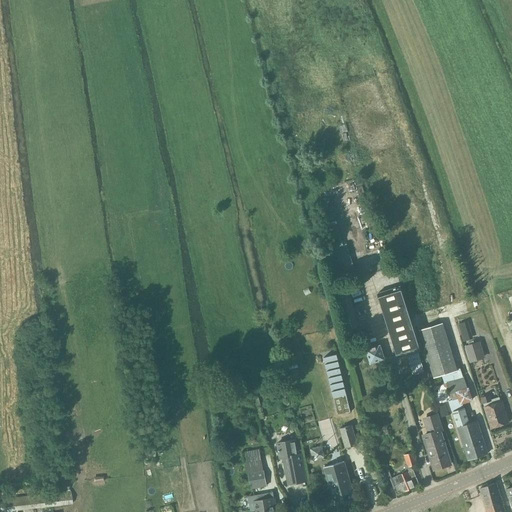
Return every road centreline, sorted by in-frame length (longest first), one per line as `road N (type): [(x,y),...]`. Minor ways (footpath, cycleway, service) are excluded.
road 1 (track): [(454,194),(511,351)]
road 2 (tertiary): [(393,511),(511,463)]
